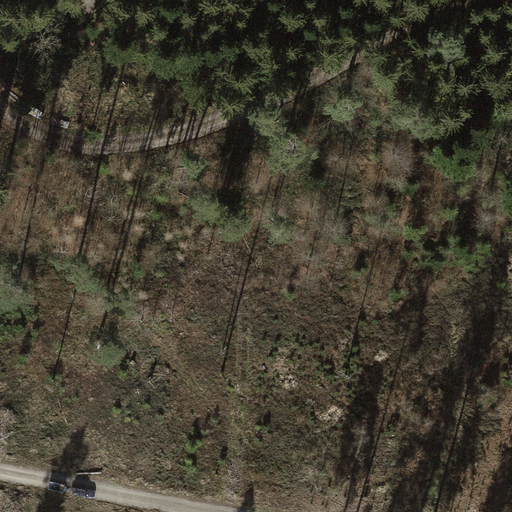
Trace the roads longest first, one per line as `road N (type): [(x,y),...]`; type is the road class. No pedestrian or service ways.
road 1 (track): [(453,0),(348,60),(215,120),(101,156),(0,93)]
road 2 (track): [(0,471),(290,511)]
